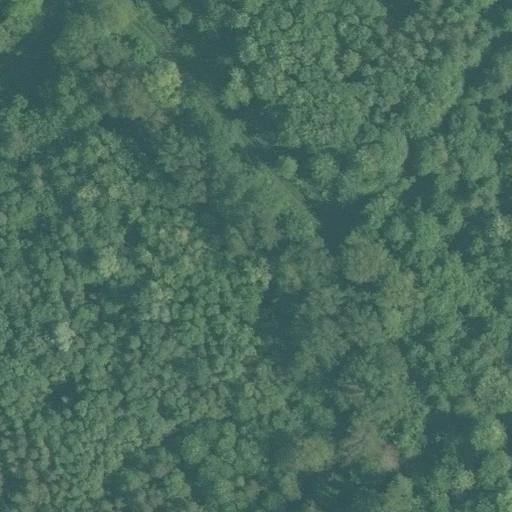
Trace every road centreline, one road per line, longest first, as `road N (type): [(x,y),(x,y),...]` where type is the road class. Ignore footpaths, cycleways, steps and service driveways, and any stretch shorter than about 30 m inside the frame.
road 1 (track): [(120,0),(341,237),(348,511)]
road 2 (track): [(97,511),(175,438),(208,425),(347,409)]
road 3 (track): [(511,38),(341,237)]
